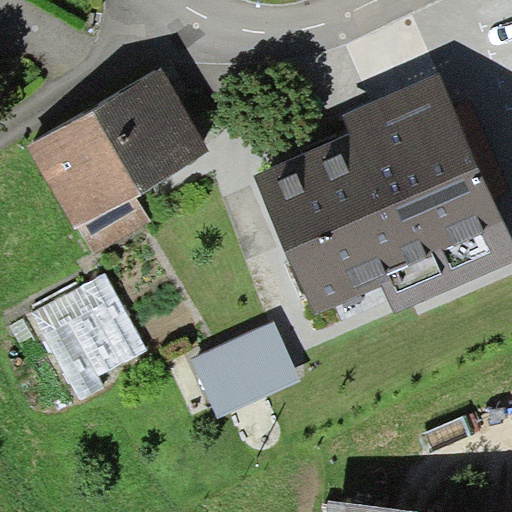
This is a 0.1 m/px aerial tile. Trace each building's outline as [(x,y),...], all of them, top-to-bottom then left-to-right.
[(161,74),(28,152),(78,236),(81,234),(95,258),(153,223),(140,201),(212,159),(164,78),(161,74)] [(343,122),(351,140),(254,184),(316,321),(382,291),(395,319),(511,266),(511,242),(439,79),(356,116),(343,122)] [(148,353),(106,275),(34,314),(81,402),(106,388),(101,378),(148,353)] [(303,384),(275,324),(192,362),(220,422),(303,384)] [(511,511),(511,498),(331,479),(327,511),(511,511)]
